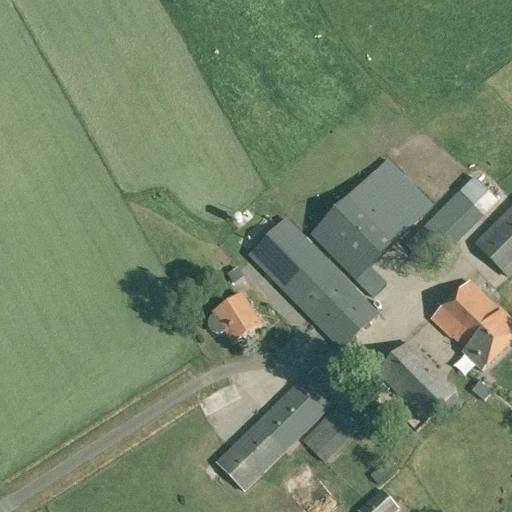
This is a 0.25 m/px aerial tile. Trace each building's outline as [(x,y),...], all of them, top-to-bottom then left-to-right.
[(364,289),(377,276),(370,269),(434,207),(388,161),(310,237),(356,283),(357,282),(364,289)] [(429,271),(498,202),(474,179),(406,247),(429,271)] [(508,278),(511,273),(511,210),(476,246),(508,278)] [(339,350),(345,350),(380,314),(286,220),(248,258),(339,350)] [(238,270),(228,277),(235,287),(245,280),(238,270)] [(500,313),(470,283),(432,321),(451,339),(453,337),(466,350),(463,353),(482,373),(511,343),(511,321),(502,311),(500,313)] [(233,343),(260,326),(241,297),(214,315),(215,315),(211,319),(208,323),(208,328),(211,332),(216,335),(221,335),(226,333),(233,343)] [(450,415),(461,402),(454,395),(456,393),(408,344),(377,375),(425,425),(442,407),(450,415)] [(245,492),(335,403),(308,376),(217,464),(245,492)] [(483,403),(492,394),(480,383),(472,393),(483,403)] [(325,464),(363,427),(341,404),(302,442),(325,464)] [(378,486),(393,473),(385,464),(370,477),(378,486)] [(382,491),(358,511),(397,511),(399,511),(382,491)]
